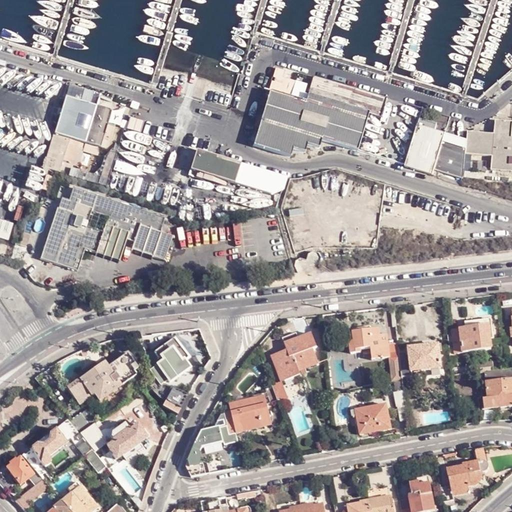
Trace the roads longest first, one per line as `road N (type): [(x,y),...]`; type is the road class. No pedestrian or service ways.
road 1 (residential): [(511,435),(159,497)]
road 2 (tertiary): [(511,271),(224,304)]
road 3 (tertiary): [(224,304),(82,327),(0,371)]
road 4 (residential): [(159,497),(230,349),(224,304)]
